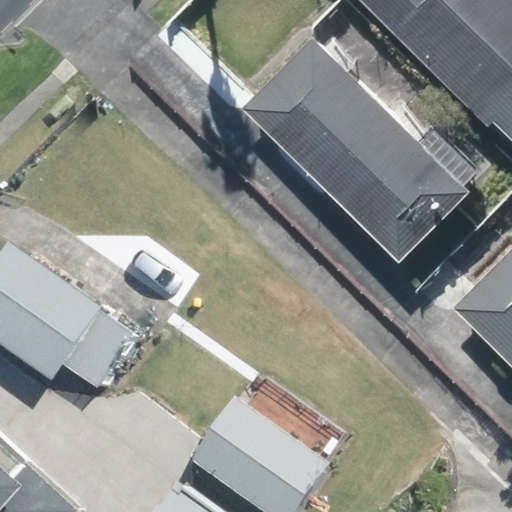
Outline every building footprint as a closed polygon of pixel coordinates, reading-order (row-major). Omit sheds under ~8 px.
[(492,113),(511,131),(511,0),(362,0),(488,118),(492,113)] [(303,20),(230,96),(392,250),(466,171),(462,165),(471,155),(431,116),(418,129),(303,20)] [(161,240),(134,223),(104,271),(131,288),(161,240)] [(511,225),(445,297),(511,359),(511,225)] [(107,303),(8,239),(0,251),(0,345),(53,380),(63,365),(96,387),(134,328),(104,308),(107,303)] [(232,395),(188,458),(265,511),(299,511),(332,465),(232,395)] [(0,438),(0,511),(74,511),(77,509),(0,438)] [(221,511),(180,481),(157,511),(221,511)]
